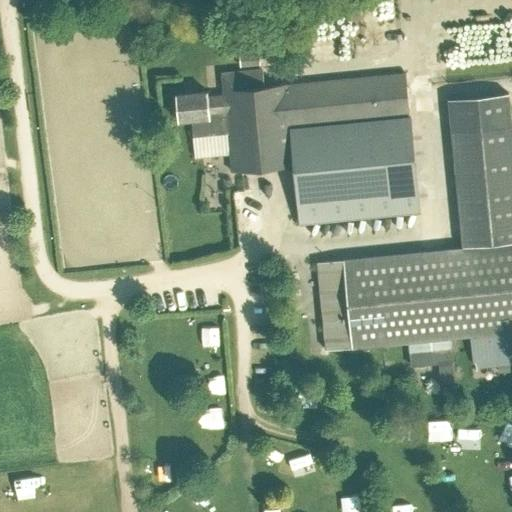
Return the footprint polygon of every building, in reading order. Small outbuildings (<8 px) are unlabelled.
[(333,67),(391,66),(390,27),(332,28),(333,67)] [(484,30),(461,30),(461,39),(484,39),(484,30)] [(236,53),(237,67),(258,66),(257,51),(236,53)] [(497,63),(499,79),(510,78),(508,62),(497,63)] [(191,117),(194,156),(228,153),(230,171),(294,165),(298,220),(418,210),(407,74),(222,90),(223,95),(206,96),(206,90),(175,92),(177,119),(191,117)] [(451,126),(463,245),(511,240),(511,134),(511,120),(451,126)] [(238,244),(254,244),(252,207),(237,207),(238,244)] [(511,240),(463,245),(342,257),(317,259),(326,347),(350,345),(408,339),(410,361),(411,366),(426,364),(438,363),(441,383),(456,381),(454,363),(451,335),(511,329),(511,240)] [(489,380),(506,388),(511,373),(511,367),(498,361),(489,380)] [(511,433),(501,431),(498,446),(511,448),(511,433)] [(399,511),(408,511),(410,496),(390,495),(389,511),(399,511)]
